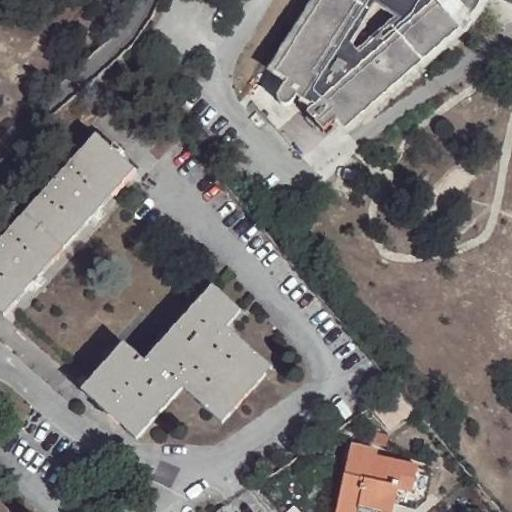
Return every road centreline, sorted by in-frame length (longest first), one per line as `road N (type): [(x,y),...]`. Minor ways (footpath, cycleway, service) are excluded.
road 1 (residential): [(204,461),(318,387),(313,351),(158,171)]
road 2 (residential): [(0,364),(119,445),(204,461)]
road 3 (residential): [(140,0),(106,49),(0,156)]
